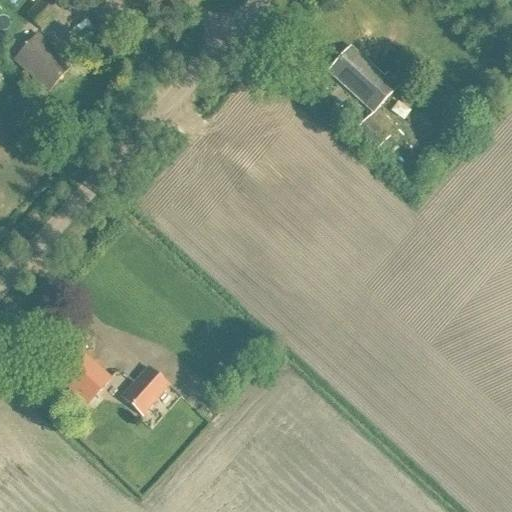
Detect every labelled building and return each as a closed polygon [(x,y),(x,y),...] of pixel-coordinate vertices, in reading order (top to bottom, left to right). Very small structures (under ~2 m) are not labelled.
[(66,0),(41,0),(26,17),(42,32),(69,2),(66,0)] [(71,68),(37,37),(13,62),(48,94),(71,68)] [(350,49),(327,74),(373,116),(399,88),(386,76),(383,80),(350,49)] [(353,135),(375,155),(389,139),(368,119),(353,135)] [(75,351),(52,376),(86,406),(109,381),(75,351)] [(147,369),(119,400),(142,420),(169,389),(147,369)]
